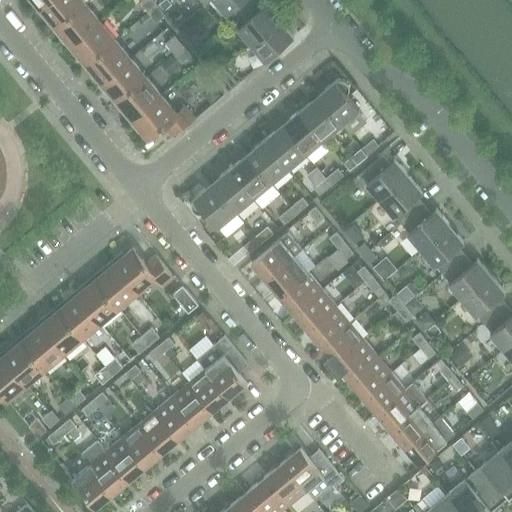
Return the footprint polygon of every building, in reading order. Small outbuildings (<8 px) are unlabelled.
[(31,0),(39,9),(49,0),(31,0)] [(84,2),(82,0),(49,0),(39,9),(47,19),(49,17),(57,25),(84,2)] [(157,4),(153,0),(141,0),(139,2),(148,12),(157,4)] [(215,0),(227,14),(228,13),(233,19),(251,4),(247,0),(215,0)] [(100,21),(84,2),(57,25),(64,34),(61,36),(69,46),(100,21)] [(257,11),(251,4),(233,19),(238,26),(237,26),(251,43),(280,20),(266,3),(265,3),(266,4),(257,11)] [(166,14),(157,4),(148,12),(156,22),(166,14)] [(294,36),(280,20),(251,43),(265,60),(266,60),(266,59),(292,37),(293,37),(294,36)] [(115,39),(100,21),(69,46),(77,56),(80,54),(87,62),(115,39)] [(183,45),(175,35),(165,43),(174,53),(183,45)] [(130,58),(115,39),(87,62),(94,71),(92,73),(100,83),(130,58)] [(192,55),(183,45),(174,53),(182,63),(192,55)] [(145,76),(130,58),(100,83),(108,93),(111,91),(118,99),(145,76)] [(238,83),(223,64),(213,72),(229,91),(238,83)] [(161,95),(145,76),(118,99),(125,108),(122,110),(131,120),(161,95)] [(355,89),(348,95),(347,94),(348,93),(349,91),(350,89),(350,88),(350,86),(349,84),(348,83),(347,81),(346,80),(345,79),(343,79),(341,79),(340,79),(338,79),(336,80),(335,81),(331,83),(332,84),(325,89),(327,92),(320,98),(341,124),(360,108),(359,107),(366,102),(355,89)] [(176,113),(161,95),(131,120),(139,130),(141,128),(149,137),(165,124),(173,134),(193,117),(184,106),(176,113)] [(341,124),(320,98),(312,104),(310,102),(303,107),(300,110),(324,138),(341,124)] [(324,138),(300,110),(296,112),(297,113),(290,118),(292,121),(285,127),(306,153),(324,138)] [(306,153),(285,127),(277,133),(275,131),(268,136),(265,139),(288,168),(306,153)] [(373,138),(361,148),(367,155),(379,145),(373,138)] [(288,168),(265,139),(261,142),(255,147),(257,150),(249,156),(271,182),(288,168)] [(356,165),(367,155),(361,148),(350,158),(356,165)] [(271,182),(249,156),(242,163),(240,160),(233,165),(229,168),(253,197),(271,182)] [(386,167),(379,158),(360,173),(367,181),(366,182),(380,199),(409,175),(395,158),(394,159),(395,160),(386,167)] [(338,167),(326,177),(332,184),(344,174),(338,167)] [(253,197),(229,168),(226,171),(220,176),(222,179),(214,185),(236,211),(253,197)] [(423,192),(409,175),(380,199),(394,216),(395,215),(402,223),(420,208),(413,199),(421,192),(422,193),(423,192)] [(332,184),(326,177),(314,187),(320,194),(332,184)] [(236,211),(214,185),(207,192),(204,189),(198,194),(194,197),(193,198),(192,199),(192,201),(191,202),(191,204),(191,206),(192,207),(192,208),(193,209),(194,210),(195,212),(198,213),(199,213),(202,213),(203,213),(205,212),(217,225),(216,226),(217,227),(236,211)] [(303,197),(291,207),(297,213),(309,204),(303,197)] [(315,206),(308,212),(317,223),(324,217),(315,206)] [(297,213),(291,207),(279,216),(285,223),(297,213)] [(427,217),(420,208),(402,223),(408,231),(407,232),(422,249),(450,225),(436,208),(435,209),(436,210),(427,217)] [(464,242),(450,225),(422,249),(436,266),(436,265),(443,273),(461,258),(454,249),(463,242),(463,243),(464,242)] [(274,233),(268,226),(256,236),(262,243),(274,233)] [(288,231),(280,238),(252,261),(266,279),(295,255),(302,249),(288,231)] [(345,242),(336,231),(329,237),(338,248),(345,242)] [(262,243),(256,236),(244,246),(250,253),(262,243)] [(354,252),(345,242),(338,248),(347,258),(354,252)] [(365,242),(358,247),(364,254),(370,249),(365,242)] [(402,247),(390,256),(401,270),(413,261),(402,247)] [(122,253),(112,261),(137,291),(155,276),(162,284),(173,275),(156,255),(146,263),(133,248),(124,255),(122,253)] [(377,257),(370,249),(364,254),(371,263),(377,257)] [(309,272),(295,255),(266,279),(280,295),(309,272)] [(469,266),(461,258),(443,273),(450,281),(449,282),(463,299),(492,275),(478,258),(477,259),(469,266)] [(137,291),(112,261),(102,269),(104,272),(95,279),(119,307),(137,291)] [(373,275),(364,265),(357,271),(352,265),(343,273),(355,288),(365,280),(365,281),(373,275)] [(322,288),(309,272),(280,295),(294,312),(322,288)] [(381,285),(373,275),(365,281),(374,291),(381,285)] [(506,292),(492,275),(463,299),(477,316),(478,315),(484,323),(503,308),(496,299),(504,292),(505,293),(506,292)] [(119,307),(95,279),(87,286),(85,283),(75,292),(100,322),(119,307)] [(199,304),(183,285),(173,293),(189,312),(199,304)] [(336,305),(322,288),(294,312),(308,329),(336,305)] [(100,322),(75,292),(65,300),(67,302),(58,309),(82,337),(100,322)] [(405,305),(396,294),(389,299),(398,310),(405,305)] [(350,322),(336,305),(308,329),(321,345),(350,322)] [(414,315),(405,305),(398,310),(407,321),(414,315)] [(511,314),(510,316),(503,308),(484,323),(491,331),(490,332),(504,349),(511,342),(511,314)] [(82,337),(58,309),(50,317),(48,314),(38,322),(63,353),(82,337)] [(63,353),(38,322),(28,330),(30,333),(22,340),(45,368),(63,353)] [(364,338),(350,322),(321,345),(329,354),(326,357),(325,356),(325,357),(332,365),(364,338)] [(152,327),(142,335),(150,344),(160,336),(152,327)] [(428,342),(419,332),(412,338),(421,348),(428,342)] [(150,344),(142,335),(132,343),(140,353),(150,344)] [(248,364),(225,335),(197,358),(205,368),(206,367),(230,396),(247,382),(239,372),(248,364)] [(175,343),(169,336),(159,344),(165,352),(175,343)] [(378,355),(364,338),(332,365),(339,374),(339,373),(338,372),(342,370),(349,379),(378,355)] [(45,368),(22,340),(13,347),(11,345),(1,353),(26,383),(45,368)] [(436,352),(428,342),(421,348),(429,358),(436,352)] [(165,352),(159,344),(149,353),(155,360),(165,352)] [(26,383),(1,353),(0,353),(0,390),(7,399),(26,383)] [(392,372),(378,355),(349,379),(363,396),(392,372)] [(115,357),(105,366),(113,375),(123,367),(115,357)] [(260,359),(245,373),(253,382),(268,368),(260,359)] [(142,371),(136,364),(126,372),(132,379),(142,371)] [(455,375),(447,365),(440,370),(448,381),(455,375)] [(113,375),(105,366),(95,374),(103,383),(113,375)] [(206,367),(205,368),(190,381),(213,410),(230,396),(206,367)] [(132,379),(126,372),(116,380),(122,387),(132,379)] [(405,389),(392,372),(363,396),(377,412),(405,389)] [(464,386),(455,375),(448,381),(457,391),(464,386)] [(213,410),(190,381),(173,395),(197,424),(213,410)] [(413,382),(405,389),(377,412),(391,429),(419,405),(427,399),(413,382)] [(78,388),(68,396),(76,406),(86,397),(78,388)] [(109,398),(103,391),(93,400),(99,407),(109,398)] [(197,424),(173,395),(156,409),(180,437),(197,424)] [(76,406),(68,396),(58,405),(66,414),(76,406)] [(99,407),(93,400),(82,408),(88,415),(99,407)] [(467,412),(473,418),(484,409),(478,402),(467,411),(467,412)] [(433,422),(419,405),(391,429),(404,445),(433,422)] [(180,437),(156,409),(140,423),(163,451),(180,437)] [(42,418),(50,427),(60,419),(52,410),(42,418)] [(441,415),(433,422),(404,445),(419,463),(455,433),(441,415)] [(37,418),(29,425),(38,437),(47,430),(37,418)] [(76,425),(70,418),(59,427),(65,434),(76,425)] [(163,451),(140,423),(123,436),(147,465),(163,451)] [(65,434),(59,427),(49,436),(54,443),(65,434)] [(147,465),(123,436),(106,450),(130,479),(147,465)] [(511,439),(501,449),(511,462),(511,439)] [(106,450),(98,440),(82,454),(90,464),(114,493),(130,479),(106,450)] [(309,456),(301,446),(284,461),(307,489),(316,499),(343,477),(319,449),(309,456)] [(511,493),(511,462),(501,449),(474,471),(501,503),(511,493)] [(307,489),(284,461),(267,474),(291,503),(307,489)] [(114,493),(90,464),(72,478),(96,507),(114,493)] [(490,511),(501,503),(474,471),(447,493),(462,511),(490,511)] [(279,511),(291,503),(267,474),(250,488),(270,511),(279,511)] [(332,491),(339,501),(352,492),(345,481),(332,491)] [(270,511),(250,488),(234,502),(241,511),(270,511)] [(317,501),(327,511),(328,511),(336,505),(326,493),(317,501)] [(462,511),(447,493),(424,511),(462,511)] [(241,511),(234,502),(221,511),(241,511)] [(34,511),(27,503),(16,511),(34,511)]
